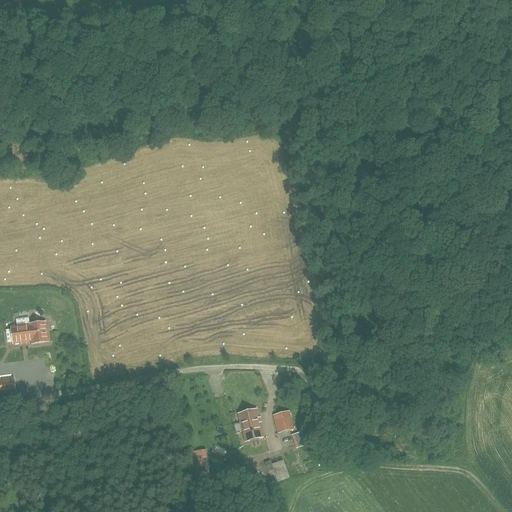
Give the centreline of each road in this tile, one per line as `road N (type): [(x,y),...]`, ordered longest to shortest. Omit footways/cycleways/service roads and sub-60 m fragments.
road 1 (unclassified): [(0,406),(218,367),(338,373)]
road 2 (track): [(324,373),(372,458),(448,464),(492,511)]
